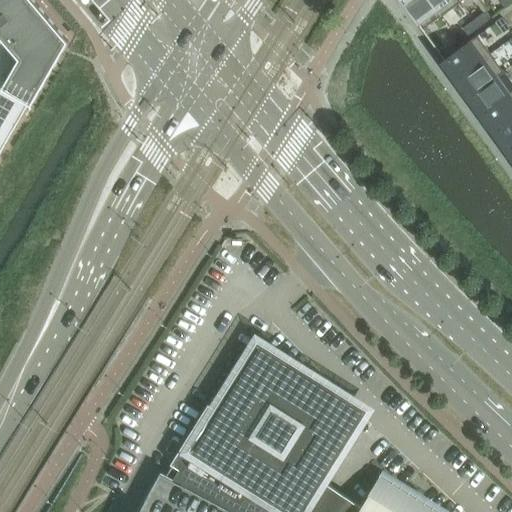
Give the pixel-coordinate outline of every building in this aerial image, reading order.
[(0,0),(0,152),(66,38),(33,0),(0,0)] [(442,16),(430,0),(400,0),(410,13),(417,23),(422,31),(442,16)] [(430,0),(442,16),(460,3),(461,2),(458,0),(430,0)] [(505,9),(511,3),(511,0),(503,0),(500,2),(505,9)] [(484,14),(473,21),(478,28),(488,20),(484,14)] [(510,28),(502,18),(496,23),(503,33),(510,28)] [(468,35),(478,28),(473,21),(463,29),(468,35)] [(454,81),(491,54),(477,36),(456,51),(444,60),(442,62),(440,63),(454,81)] [(440,53),(445,59),(456,51),(452,46),(451,45),(440,53)] [(497,76),(498,77),(504,73),(503,72),(491,54),(454,81),(466,99),(497,76)] [(479,116),(510,93),(498,77),(497,76),(466,99),(479,116)] [(492,133),(511,118),(511,90),(510,93),(479,116),(492,133)] [(504,151),(511,145),(511,118),(492,133),(504,151)] [(431,511),(420,505),(423,501),(414,493),(411,490),(407,497),(385,483),(381,481),(381,480),(363,508),(317,478),(319,475),(356,416),(314,391),(319,383),(324,385),(325,384),(318,381),(306,373),(300,368),(299,369),(303,373),(298,380),(257,355),(247,371),(220,413),(208,405),(171,465),(179,470),(174,479),(161,473),(140,511),(431,511)]
